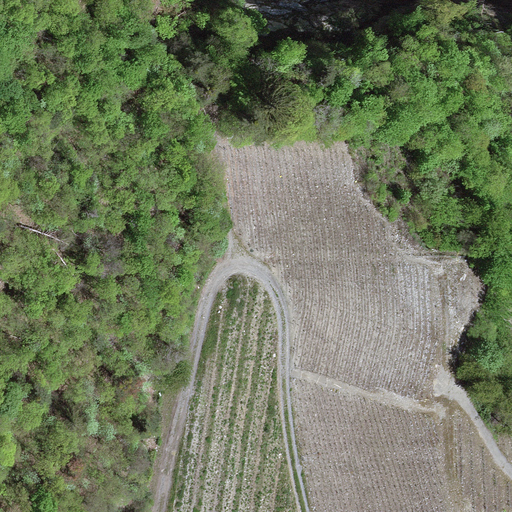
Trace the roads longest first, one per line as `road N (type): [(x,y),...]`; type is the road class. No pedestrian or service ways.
road 1 (track): [(159,511),(212,280),(234,263),(271,286),(283,317),(281,414),(303,511)]
road 2 (track): [(456,511),(444,381),(450,377),(511,473)]
